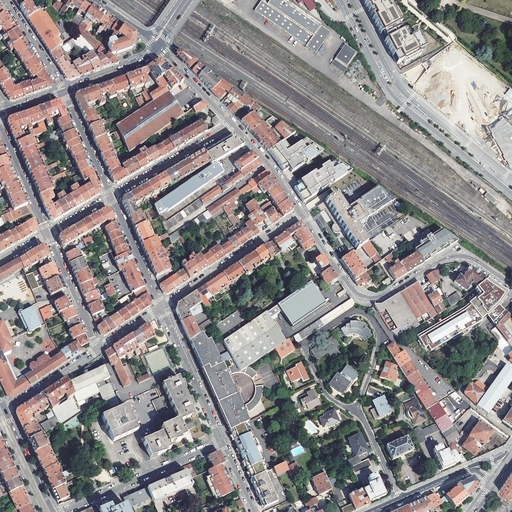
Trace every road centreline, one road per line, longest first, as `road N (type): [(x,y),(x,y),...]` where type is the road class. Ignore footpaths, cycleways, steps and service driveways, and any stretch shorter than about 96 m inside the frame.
road 1 (tertiary): [(511,286),(453,257),(382,296),(360,295),(301,214)]
road 2 (secondary): [(340,0),(391,94),(511,194)]
road 3 (residential): [(356,407),(380,337),(372,318),(356,310),(305,345),(326,394),(352,407)]
road 4 (residential): [(60,511),(221,441)]
road 5 (residential): [(301,214),(161,307)]
road 6 (residential): [(161,307),(221,441)]
road 7 (residential): [(232,123),(110,196)]
road 8 (residential): [(47,233),(97,349)]
road 9 (residential): [(161,307),(110,196)]
